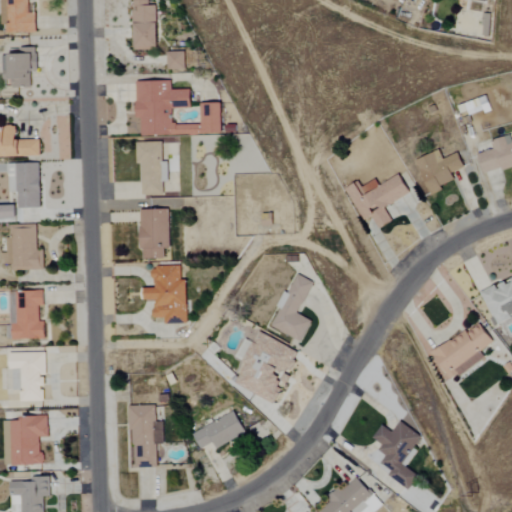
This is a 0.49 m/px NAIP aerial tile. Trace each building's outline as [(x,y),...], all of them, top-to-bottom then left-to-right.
[(29,14),(29,0),(3,0),(3,33),(37,34),(37,14),(29,14)] [(159,50),(158,6),(149,6),(149,0),(141,0),(134,0),(135,50),(159,50)] [(12,88),(31,88),(30,71),(38,71),(37,48),(20,48),(21,56),(2,57),(3,80),(12,80),(12,88)] [(185,70),(185,52),(167,53),(168,70),(185,70)] [(137,83),(138,119),(141,119),(142,136),(201,135),(201,124),(173,125),(172,109),(191,109),(191,90),(171,90),(171,82),(137,83)] [(222,103),(201,104),(202,135),(223,134),(222,103)] [(0,157),(41,157),(40,140),(19,141),(19,127),(0,127),(0,157)] [(511,167),(511,138),(511,137),(492,142),(494,150),(479,154),(484,174),(511,167)] [(162,142),(138,143),(138,164),(142,164),(142,195),(163,195),(163,182),(169,182),(168,162),(163,162),(162,142)] [(443,159),(440,151),(418,160),(431,195),(443,190),(442,186),(455,181),(452,173),(465,168),(459,153),(443,159)] [(41,209),(41,164),(18,165),(18,210),(41,209)] [(385,208),(411,193),(400,174),(380,186),(375,177),(348,193),(364,221),(372,217),(379,230),(393,222),(385,208)] [(17,206),(0,206),(0,219),(18,219),(17,206)] [(165,259),(164,248),(170,247),(169,210),(141,211),(142,260),(165,259)] [(263,215),(264,227),(274,227),(273,215),(263,215)] [(44,270),(44,251),(37,251),(37,225),(10,225),(11,239),(7,239),(7,253),(2,253),(2,265),(14,265),(14,271),(44,270)] [(187,325),(187,280),(181,281),(181,267),(152,267),(153,288),(146,288),(146,301),(153,301),(153,318),(165,318),(165,325),(187,325)] [(272,328),(301,342),(311,321),(298,315),(314,282),(297,275),(272,328)] [(511,318),(511,280),(496,288),(495,286),(481,293),(497,325),(511,318)] [(17,292),(17,325),(13,325),(13,340),(46,340),(45,322),(39,322),(39,307),(45,307),(45,292),(17,292)] [(494,342),(479,322),(434,356),(454,381),(485,358),(481,352),(494,342)] [(235,385),(274,404),(284,383),(287,385),(292,374),(290,373),(300,353),(259,333),(244,363),(246,364),(235,385)] [(10,370),(21,369),(21,402),(44,402),(43,387),(47,387),(46,353),(10,353),(10,370)] [(157,445),(164,445),(163,422),(157,423),(156,406),(132,407),(133,469),(158,468),(157,445)] [(246,435),(236,413),(193,433),(200,449),(214,443),(216,448),(246,435)] [(11,422),(12,467),(44,466),(44,453),(40,453),(40,438),(48,438),(48,418),(23,418),(23,422),(11,422)] [(423,438),(400,422),(392,433),(382,426),(373,438),(383,445),(379,452),(386,457),(381,464),(392,472),(389,476),(410,491),(420,476),(404,465),(423,438)] [(51,478),(32,478),(32,483),(13,483),(13,511),(44,511),(44,498),(51,498),(51,478)] [(320,511),(376,511),(383,507),(359,478),(319,511),(320,511)]
